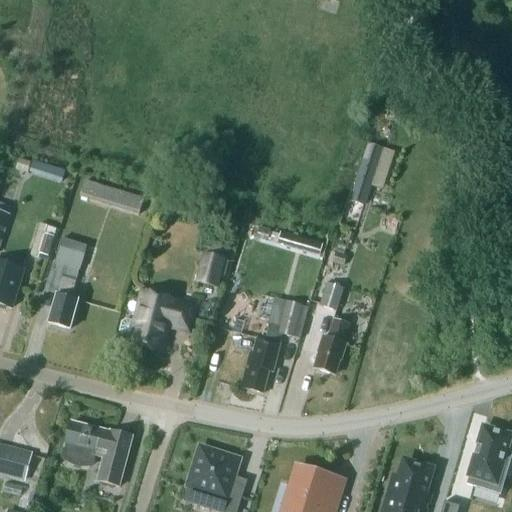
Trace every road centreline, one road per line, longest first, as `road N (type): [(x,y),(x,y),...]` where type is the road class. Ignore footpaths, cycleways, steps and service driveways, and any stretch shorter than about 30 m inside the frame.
road 1 (residential): [(511,383),(290,434),(170,405)]
road 2 (residential): [(170,405),(0,363)]
